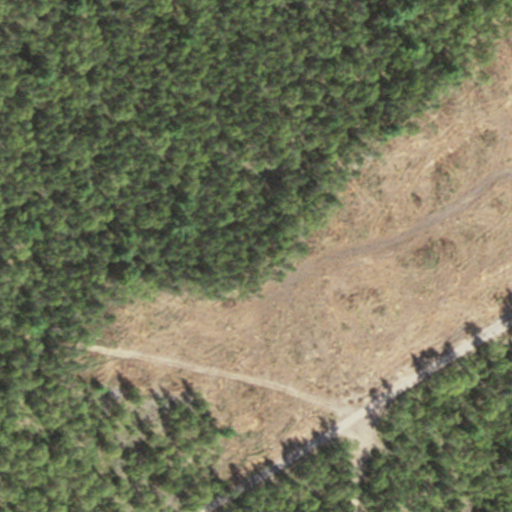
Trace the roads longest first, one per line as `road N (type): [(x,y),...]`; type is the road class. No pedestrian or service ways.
road 1 (residential): [(511,324),(166,511)]
road 2 (track): [(358,409),(0,326)]
